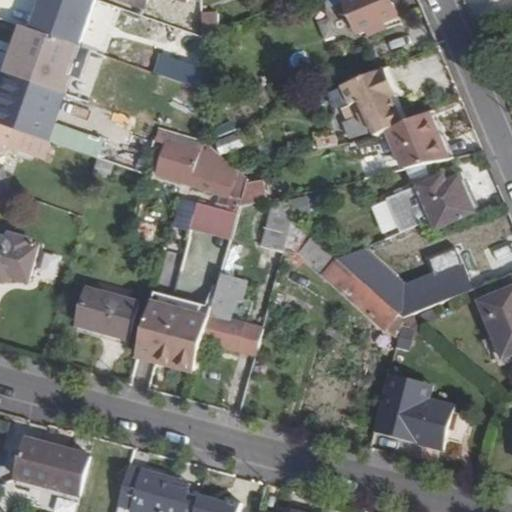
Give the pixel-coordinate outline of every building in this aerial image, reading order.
[(399,16),(391,0),(327,0),(329,4),(340,0),(347,0),(361,33),(368,30),(371,37),(385,31),(382,23),(399,16)] [(219,13),(204,14),(204,36),(232,24),(229,19),(219,22),(219,13)] [(71,25),(65,41),(82,47),(118,60),(121,49),(111,45),(113,41),(71,25)] [(19,58),(23,60),(72,76),(79,56),(34,40),(1,29),(0,31),(0,45),(21,52),(19,58)] [(34,40),(79,56),(82,47),(65,41),(37,32),(34,40)] [(20,70),(68,87),(72,76),(23,60),(20,70)] [(175,80),(205,90),(205,76),(179,66),(175,80)] [(399,85),(391,66),(386,69),(394,87),(389,90),(405,125),(410,123),(396,92),(399,85)] [(386,69),(345,86),(354,106),(347,108),(345,109),(350,121),(363,116),(367,126),(373,123),(379,137),(392,131),(405,125),(389,90),(394,87),(386,69)] [(345,86),(338,89),(347,108),(354,106),(345,86)] [(392,131),(409,170),(452,161),(431,114),(410,123),(405,125),(392,131)] [(26,117),(21,132),(46,141),(49,142),(65,148),(68,137),(50,131),(52,126),(26,117)] [(19,132),(0,125),(0,144),(3,145),(2,146),(12,150),(19,132)] [(227,197),(231,198),(239,172),(236,170),(221,157),(202,152),(204,144),(161,129),(158,139),(168,141),(157,176),(227,197)] [(43,161),(49,142),(46,141),(21,132),(19,132),(12,150),(43,161)] [(240,134),(220,141),(225,155),(245,147),(240,134)] [(386,152),(364,156),(367,172),(389,167),(386,152)] [(115,165),(101,160),(97,176),(111,180),(115,165)] [(239,172),(231,198),(244,202),(249,181),(245,177),(239,172)] [(249,181),(244,202),(243,208),(271,202),(265,174),(245,177),(249,181)] [(478,212),(463,177),(450,183),(447,176),(421,187),(389,201),(401,233),(423,223),(420,218),(432,213),(439,229),(478,212)] [(20,196),(1,189),(0,193),(0,208),(14,214),(20,196)] [(227,197),(225,208),(242,212),(244,202),(231,198),(227,197)] [(290,198),(273,202),(274,204),(294,221),(313,217),(308,197),(291,201),(290,198)] [(193,229),(199,204),(186,201),(180,226),(193,229)] [(225,208),(201,201),(195,225),(236,235),(242,212),(225,208)] [(274,204),(263,246),(287,253),(287,252),(294,221),(274,204)] [(294,221),(287,252),(301,254),(313,238),(294,221)] [(433,243),(432,241),(425,225),(392,240),(400,258),(433,243)] [(0,237),(0,282),(8,285),(15,278),(33,284),(42,248),(31,245),(33,239),(14,234),(12,240),(0,236),(0,237)] [(324,276),(387,331),(401,314),(347,267),(339,260),(313,238),(301,254),(326,274),(324,276)] [(445,274),(460,267),(454,252),(439,259),(445,274)] [(347,267),(401,314),(407,319),(456,298),(447,280),(417,292),(414,285),(398,292),(358,256),(347,267)] [(214,321),(209,344),(261,358),(268,328),(234,319),(240,298),(245,299),(250,282),(226,276),(217,311),(214,321)] [(140,303),(91,289),(81,327),(131,340),(140,303)] [(505,361),(511,358),(511,289),(481,302),(505,361)] [(157,305),(176,310),(214,321),(217,311),(159,296),(157,305)] [(157,305),(143,356),(162,360),(176,310),(157,305)] [(176,310),(162,360),(202,371),(209,344),(214,321),(176,310)] [(401,314),(387,331),(401,343),(404,328),(407,319),(401,314)] [(417,331),(404,328),(401,343),(399,351),(402,352),(415,342),(417,331)] [(436,385),(392,373),(377,432),(447,450),(450,439),(458,406),(433,399),(436,385)] [(458,406),(450,439),(461,442),(471,406),(459,403),(458,406)] [(92,456),(30,440),(19,479),(82,496),(92,456)] [(131,470),(119,511),(134,511),(135,511),(139,511),(198,511),(200,507),(187,503),(189,494),(175,491),(177,483),(131,470)] [(177,483),(175,491),(189,494),(191,487),(177,483)] [(206,496),(202,511),(249,511),(250,508),(206,496)]
